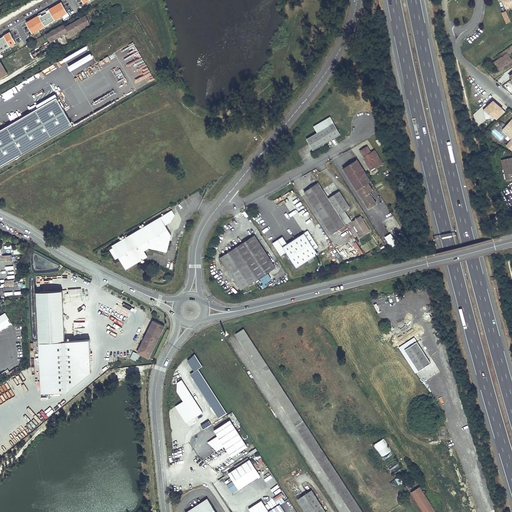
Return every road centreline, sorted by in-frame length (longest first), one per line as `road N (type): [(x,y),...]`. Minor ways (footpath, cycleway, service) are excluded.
road 1 (motorway): [(394,0),(428,160),(511,469)]
road 2 (motorway): [(511,403),(414,0)]
road 3 (tertiary): [(356,0),(325,73),(204,224),(193,295)]
road 4 (tertiary): [(204,311),(238,310),(511,240)]
road 5 (residential): [(487,511),(431,325),(399,300)]
road 6 (tertiary): [(0,216),(178,305)]
road 7 (unclassified): [(167,511),(155,393),(164,358),(187,322)]
